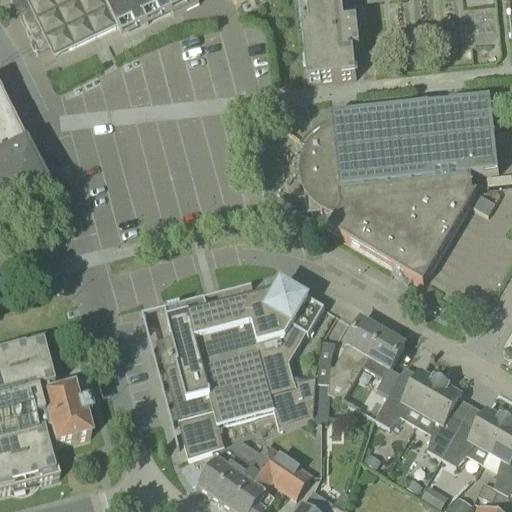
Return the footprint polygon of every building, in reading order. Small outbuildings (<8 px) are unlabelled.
[(148,27),(146,23),(158,17),(160,21),(171,16),(173,20),(198,7),(197,0),(9,0),(33,49),(34,48),(38,56),(36,56),(38,60),(64,48),(65,50),(71,51),(131,23),(134,29),(136,33),(148,27)] [(297,0),(307,88),(356,83),(353,55),(359,55),(353,0),(297,0)] [(0,192),(16,193),(41,192),(37,183),(25,158),(27,158),(11,125),(12,124),(2,103),(0,104),(0,103),(0,192)] [(471,182),(498,179),(490,105),(449,109),(450,110),(428,113),(428,112),(427,112),(330,122),(331,126),(321,129),(312,135),(305,141),(300,149),(306,153),(305,155),(306,156),(302,165),(301,175),(299,175),(299,177),(301,177),(302,188),(305,197),(304,198),(305,200),(307,217),(320,216),(323,217),(327,219),(330,220),(335,221),(328,234),(423,290),(477,199),(473,199),(471,182)] [(480,201),(475,210),(488,218),(493,209),(480,201)] [(205,305),(209,304),(209,302),(164,314),(167,326),(172,343),(158,347),(178,426),(188,466),(224,454),(216,431),(273,417),(278,435),(313,425),(314,427),(321,427),(326,426),(328,401),(327,400),(327,391),(329,376),(331,362),(335,351),(321,349),(316,373),(315,385),(294,391),(288,370),(306,340),(308,342),(324,314),(281,289),(276,297),(207,315),(205,305)] [(362,373),(382,337),(361,325),(353,338),(349,338),(343,347),(346,351),(349,353),(334,376),(329,376),(327,391),(327,400),(328,401),(341,408),(352,389),(362,373)] [(396,345),(382,337),(362,373),(383,385),(389,376),(390,376),(404,350),(396,345)] [(84,411),(78,413),(73,394),(48,400),(43,380),(52,377),(43,345),(25,350),(23,349),(16,347),(12,347),(7,347),(1,350),(0,350),(0,499),(7,498),(13,500),(17,501),(22,500),(28,499),(34,496),(37,492),(39,489),(58,484),(49,450),(53,449),(54,452),(90,443),(85,424),(87,423),(84,411)] [(422,420),(442,387),(433,382),(432,383),(420,376),(408,398),(395,390),(386,406),(385,405),(373,425),(389,435),(410,414),(422,420)] [(462,429),(449,421),(461,400),(449,393),(450,391),(442,387),(422,420),(434,427),(426,456),(441,465),(462,429)] [(489,459),(508,425),(500,420),(499,422),(487,415),(475,436),(462,429),(441,465),(456,473),(477,452),(489,459)] [(511,496),(511,427),(508,425),(489,459),(501,466),(493,494),(497,497),(508,503),(511,496)] [(197,494),(221,511),(223,511),(259,460),(242,448),(227,453),(197,494)] [(266,451),(259,460),(223,511),(269,511),(274,505),(265,499),(272,489),(296,506),(312,483),(266,451)] [(375,474),(381,466),(367,458),(362,466),(375,474)] [(492,508),(497,497),(483,490),(477,501),(492,508)] [(422,502),(441,511),(446,503),(426,493),(422,502)] [(333,511),(313,498),(303,511),(333,511)] [(470,511),(471,511),(458,503),(449,511),(470,511)]
